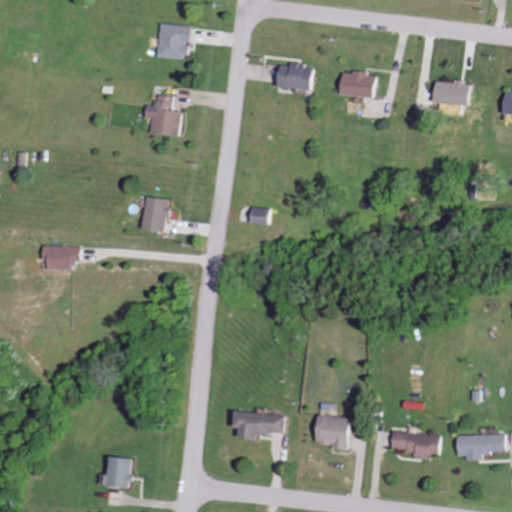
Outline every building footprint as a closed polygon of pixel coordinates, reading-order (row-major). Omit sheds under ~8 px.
[(193,60),(195,44),(197,44),(199,27),(167,23),(163,56),(193,60)] [(322,89),(322,69),(312,68),(312,65),(286,64),(285,87),(322,89)] [(386,76),(376,76),(376,72),(349,71),(348,94),(385,96),(386,76)] [(445,81),(444,103),(480,104),(480,82),(445,81)] [(188,135),(190,111),(180,110),(181,95),(163,94),(162,105),(153,105),(152,117),(159,118),(158,133),(188,135)] [(150,229),(175,232),(180,200),(155,196),(150,229)] [(82,270),(83,261),(90,261),(90,247),(51,246),(50,261),(56,261),(55,269),(82,270)] [(266,435),(278,436),(278,432),(292,433),(294,415),(245,411),(243,428),(249,428),(248,438),(265,440),(266,435)] [(355,449),(360,418),(328,413),(324,444),(355,449)] [(448,454),(449,434),(401,432),(400,450),(424,451),(423,459),(440,460),(440,453),(448,454)] [(511,453),(511,434),(463,436),(464,456),(473,456),(473,460),(490,459),(490,453),(511,453)] [(117,486),(140,488),(143,458),(120,456),(117,486)]
